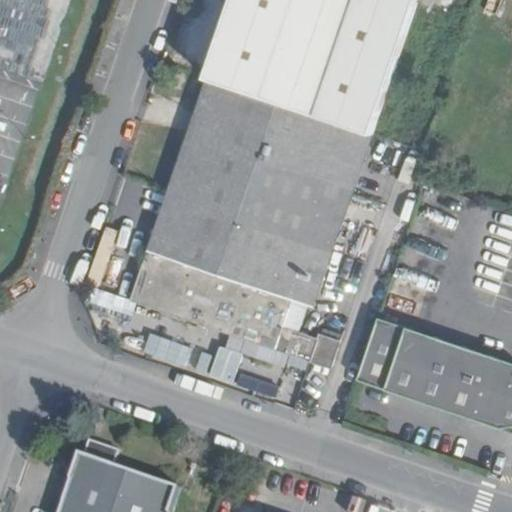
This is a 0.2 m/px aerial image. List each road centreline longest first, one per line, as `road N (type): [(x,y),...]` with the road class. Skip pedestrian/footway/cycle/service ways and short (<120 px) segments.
road 1 (residential): [(26,354),(503,511)]
road 2 (residential): [(26,354),(149,0)]
